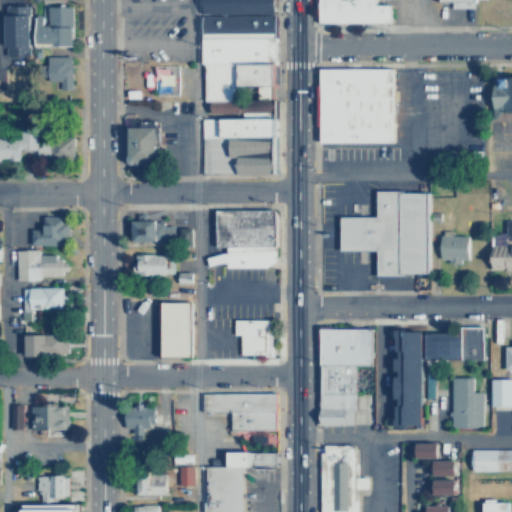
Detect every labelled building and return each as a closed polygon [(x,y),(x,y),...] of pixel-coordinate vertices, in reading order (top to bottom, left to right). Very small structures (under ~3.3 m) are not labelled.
[(199,114),(200,173),(273,172),(271,0),(199,0),(200,101),(206,101),(206,114),(199,114)] [(391,23),(391,4),(376,4),(376,0),(319,0),(319,22),(391,23)] [(439,0),(439,1),(452,1),(452,8),(463,7),(463,0),(439,0)] [(5,5),(6,56),(31,56),(31,5),(5,5)] [(40,45),(70,45),(70,5),(40,5),(40,45)] [(45,55),(45,89),(69,89),(69,55),(45,55)] [(389,69),(389,140),(318,140),(319,69),(389,69)] [(490,116),(511,116),(511,74),(490,74),(490,116)] [(153,125),(125,125),(125,162),(153,162),(153,125)] [(34,129),(16,129),(16,138),(0,137),(0,161),(16,161),(16,150),(34,150),(34,129)] [(44,135),(44,159),(71,159),(71,135),(44,135)] [(430,275),(429,189),(373,190),(374,217),(336,218),(337,250),(374,249),(375,276),(430,275)] [(270,266),(269,209),(216,209),(216,255),(204,255),(205,267),(270,266)] [(28,245),(66,245),(66,216),(40,216),(40,230),(28,230),(28,245)] [(489,269),(511,269),(511,220),(503,220),(503,234),(489,234),(489,269)] [(171,241),(171,221),(128,221),(128,241),(171,241)] [(437,234),(437,262),(466,262),(466,234),(437,234)] [(61,279),(61,251),(14,251),(14,279),(61,279)] [(132,276),(164,276),(164,254),(132,254),(132,276)] [(21,286),(61,286),(62,307),(21,308),(21,286)] [(190,356),(190,302),(161,302),(161,356),(190,356)] [(238,356),(270,355),(269,320),(232,320),(232,335),(238,335),(238,356)] [(370,328),(318,328),(318,425),(354,424),(354,368),(370,368),(370,328)] [(393,328),(420,329),(419,422),(393,422),(393,328)] [(481,359),(481,331),(423,331),(423,359),(481,359)] [(37,333),(37,356),(67,356),(67,333),(37,333)] [(511,372),(511,342),(503,342),(503,372),(511,372)] [(435,397),(435,371),(425,371),(425,397),(435,397)] [(482,427),(482,391),(472,391),(472,376),(449,376),(450,427),(482,427)] [(511,378),(492,379),(492,405),(511,405),(511,378)] [(228,411),(228,430),(274,430),(274,392),(203,393),(204,412),(228,411)] [(23,428),(23,404),(9,404),(9,428),(23,428)] [(28,428),(67,428),(67,404),(28,404),(28,428)] [(164,432),(164,414),(154,414),(154,407),(123,407),(123,432),(164,432)] [(417,458),(439,458),(439,442),(417,442),(417,458)] [(318,511),(318,446),(356,446),(356,477),(368,477),(368,490),(359,490),(359,511),(318,511)] [(470,471),(511,471),(511,449),(470,449),(470,471)] [(251,468),(250,450),(227,451),(228,468),(200,469),(201,511),(242,511),(241,468),(251,468)] [(457,460),(435,460),(435,475),(457,475),(457,460)] [(194,464),(178,464),(178,485),(194,484),(194,464)] [(132,494),(164,494),(164,472),(132,472),(132,494)] [(35,498),(66,498),(66,473),(35,473),(35,498)] [(456,494),(457,479),(435,479),(434,494),(456,494)] [(481,499),(481,511),(506,511),(506,499),(481,499)] [(75,511),(75,502),(18,502),(18,511),(75,511)]
